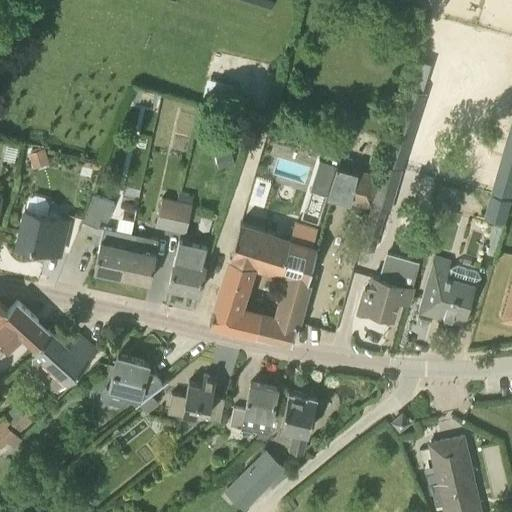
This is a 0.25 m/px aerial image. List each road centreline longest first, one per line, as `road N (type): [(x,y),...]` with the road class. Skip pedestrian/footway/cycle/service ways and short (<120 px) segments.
road 1 (tertiary): [(414,368),(251,344),(0,285)]
road 2 (unclassified): [(414,368),(406,390),(254,511)]
